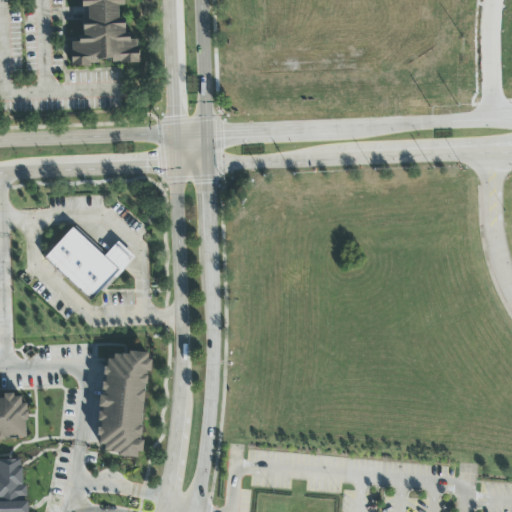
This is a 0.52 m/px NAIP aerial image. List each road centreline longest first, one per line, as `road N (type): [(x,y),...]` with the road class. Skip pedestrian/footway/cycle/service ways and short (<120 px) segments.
road 1 (tertiary): [(0,170),(494,154)]
road 2 (tertiary): [(197,511),(219,354),(207,131)]
road 3 (tertiary): [(175,131),(183,331),(163,511)]
road 4 (tertiary): [(259,161),(338,147),(511,138)]
road 5 (tertiary): [(175,131),(0,139)]
road 6 (tertiary): [(495,117),(327,125)]
road 7 (tertiary): [(207,131),(200,0)]
road 8 (tertiary): [(169,0),(175,131)]
road 9 (tertiary): [(327,125),(207,131)]
